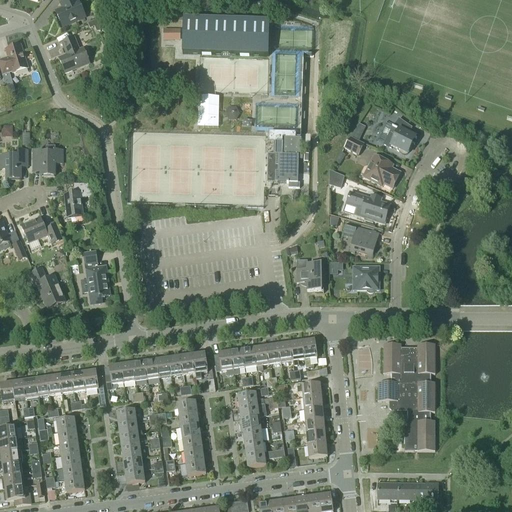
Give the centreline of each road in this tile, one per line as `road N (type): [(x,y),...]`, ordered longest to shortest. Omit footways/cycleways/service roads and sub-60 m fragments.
road 1 (residential): [(24,23),(60,105),(95,125),(104,140),(131,341)]
road 2 (residential): [(110,505),(347,475)]
road 3 (residential): [(131,341),(331,318)]
road 4 (residential): [(396,319),(397,244),(413,192),(431,168)]
road 5 (residential): [(347,475),(331,318)]
